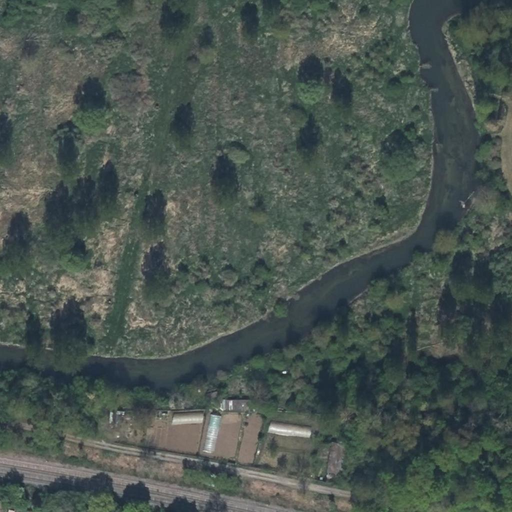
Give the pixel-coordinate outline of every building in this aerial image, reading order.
[(218,400),(218,411),(245,410),(245,400),(218,400)] [(106,407),(105,419),(120,420),(121,408),(106,407)] [(174,410),(172,421),(204,418),(205,407),(174,410)] [(219,415),(206,413),(198,452),(212,455),(219,415)] [(309,437),(310,427),(270,422),(270,432),(309,437)]
